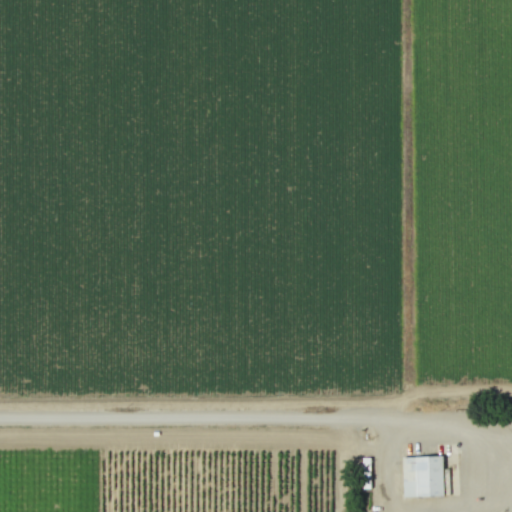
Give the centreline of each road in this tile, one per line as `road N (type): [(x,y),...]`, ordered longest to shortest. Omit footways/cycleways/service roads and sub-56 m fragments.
road 1 (residential): [(0,420),(391,419)]
road 2 (track): [(369,416),(423,392),(511,390)]
